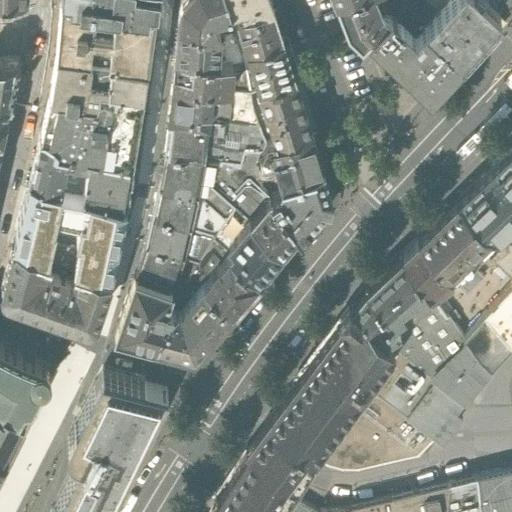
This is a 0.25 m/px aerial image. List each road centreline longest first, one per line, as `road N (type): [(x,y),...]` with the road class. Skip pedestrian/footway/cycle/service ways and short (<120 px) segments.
road 1 (residential): [(220,402),(304,473),(343,486),(479,454)]
road 2 (unclassified): [(220,402),(387,193)]
road 3 (residential): [(0,220),(42,0)]
road 4 (residential): [(301,0),(366,174),(387,193)]
road 5 (unclassified): [(387,193),(511,67)]
road 6 (unclassified): [(154,511),(220,402)]
